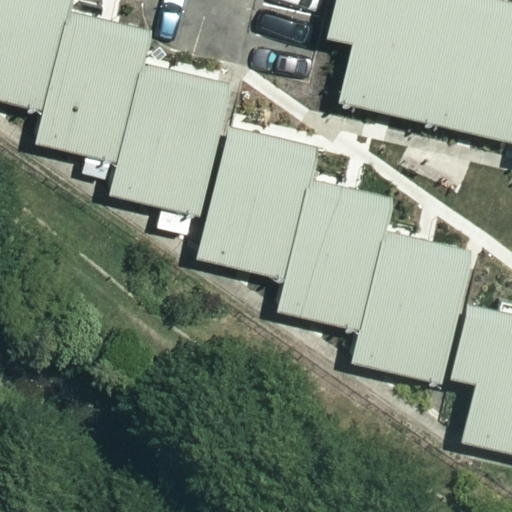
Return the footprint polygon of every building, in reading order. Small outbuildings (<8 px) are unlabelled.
[(25,129),(55,2),(55,0),(0,0),(0,90),(9,92),(2,124),(25,129)] [(509,132),(511,118),(511,0),(321,0),(317,21),(344,28),(330,88),(509,132)] [(55,2),(25,129),(109,149),(134,57),(143,22),(55,2)] [(134,57),(109,149),(101,183),(195,205),(216,117),(208,115),(217,76),(134,57)] [(277,267),(302,171),(297,170),(305,138),(216,117),(195,205),(186,245),(277,267)] [(302,171),(277,267),(269,299),(350,318),(376,223),(384,191),(302,171)] [(376,223),(350,318),(343,351),(430,372),(449,293),(460,243),(376,223)] [(511,307),(449,293),(430,372),(463,380),(451,429),(511,443),(511,307)]
